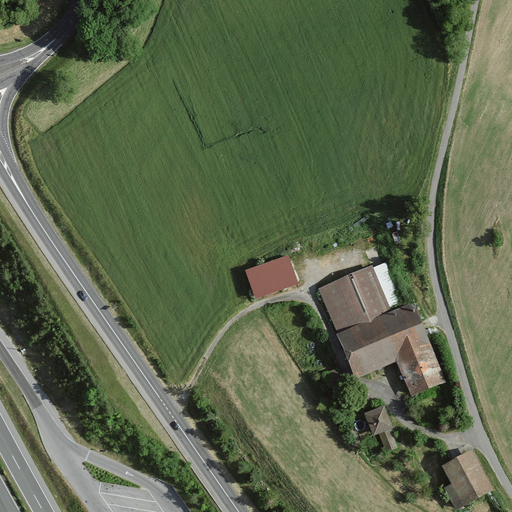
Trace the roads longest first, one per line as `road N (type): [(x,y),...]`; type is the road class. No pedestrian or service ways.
road 1 (residential): [(476,0),(432,201),(435,275),(481,437),(511,491)]
road 2 (tertiary): [(0,155),(242,511)]
